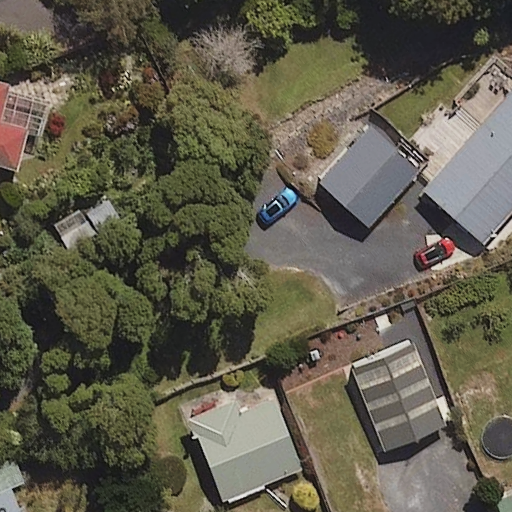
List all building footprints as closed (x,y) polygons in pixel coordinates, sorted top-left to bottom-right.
[(511,76),(417,183),(480,239),(511,203),(511,76)] [(3,88),(6,80),(0,78),(0,161),(11,165),(22,127),(35,131),(44,100),(3,88)] [(365,223),(416,167),(365,121),(314,177),(365,223)] [(381,448),(443,422),(420,365),(357,391),(381,448)] [(269,396),(236,410),(227,390),(179,411),(218,502),(299,467),(269,396)] [(19,511),(8,485),(21,480),(11,454),(0,458),(0,511),(19,511)] [(497,511),(511,511),(511,487),(491,495),(497,511)]
